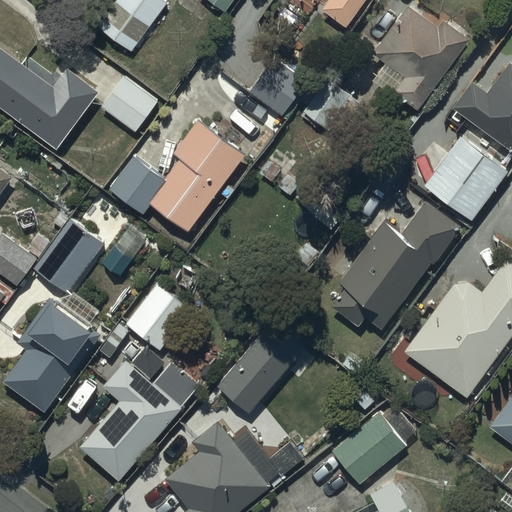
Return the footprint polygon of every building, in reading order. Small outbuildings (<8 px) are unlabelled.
[(130,49),(166,0),(114,0),(96,24),(130,49)] [(215,0),(227,8),(232,0),(215,0)] [(347,25),(364,0),(325,0),(321,6),(347,25)] [(439,12),(434,19),(409,1),(373,50),(386,60),(373,77),(394,92),(396,89),(418,106),(470,35),(439,12)] [(0,44),(0,102),(56,144),(98,87),(68,65),(54,84),(0,44)] [(273,55),(249,88),(281,113),(306,79),(273,55)] [(454,106),(511,148),(511,59),(510,59),(488,89),(474,79),(454,106)] [(159,95),(125,72),(101,106),(135,129),(159,95)] [(351,94),(328,76),(304,109),(328,126),(351,94)] [(189,228),(245,152),(197,117),(173,150),(181,156),(165,177),(134,154),(110,187),(143,210),(151,199),(189,228)] [(508,168),(460,134),(424,183),(471,218),(508,168)] [(0,189),(12,173),(0,164),(0,189)] [(401,231),(384,218),(339,278),(346,283),(331,303),(358,323),(365,313),(382,326),(432,259),(435,261),(462,225),(426,198),(401,231)] [(68,290),(105,240),(61,209),(53,220),(62,226),(34,266),(68,290)] [(146,238),(128,225),(103,260),(121,273),(146,238)] [(0,229),(0,270),(17,282),(36,254),(0,229)] [(469,278),(455,280),(405,349),(467,394),(511,331),(511,259),(506,255),(482,288),(469,278)] [(191,306),(156,279),(125,321),(161,347),(191,306)] [(65,304),(51,293),(17,339),(26,346),(2,378),(44,409),(102,331),(89,322),(101,307),(76,289),(65,304)] [(304,347),(271,319),(217,383),(250,411),(287,367),(299,376),(313,359),(302,349),(304,347)] [(80,443),(119,476),(199,380),(172,357),(154,379),(126,356),(103,384),(118,397),(80,443)] [(511,395),(490,424),(511,440),(511,395)] [(407,443),(380,410),(333,447),(360,481),(407,443)] [(178,511),(234,511),(270,484),(218,418),(192,438),(199,447),(165,474),(188,504),(178,511)] [(511,464),(502,479),(511,486),(511,464)] [(412,511),(394,478),(371,491),(376,499),(351,511),(312,511),(308,505),(295,511),(412,511)]
